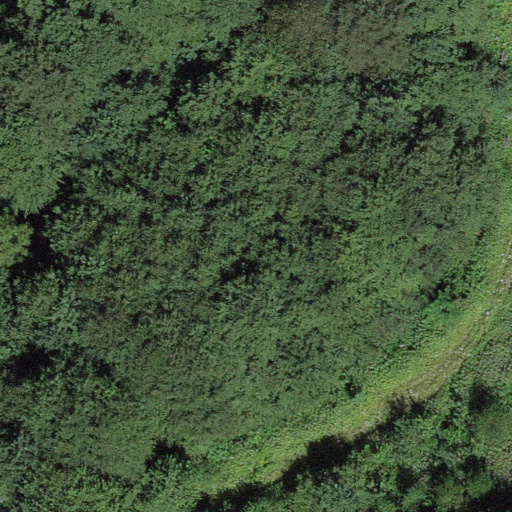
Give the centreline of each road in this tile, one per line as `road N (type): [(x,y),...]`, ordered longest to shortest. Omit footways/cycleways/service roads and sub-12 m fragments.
road 1 (track): [(196,511),(401,398),(462,346),(497,295),(511,244)]
road 2 (track): [(0,216),(51,214),(92,201),(142,166),(226,89),(288,0)]
